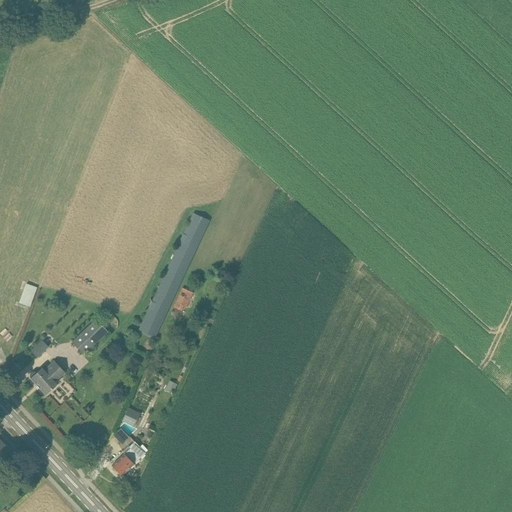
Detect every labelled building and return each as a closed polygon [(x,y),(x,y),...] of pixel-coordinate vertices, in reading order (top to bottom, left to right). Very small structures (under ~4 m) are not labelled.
[(209,221),(192,213),(139,329),(155,337),(209,221)] [(17,302),(29,307),(37,287),(25,282),(17,302)] [(182,288),(174,307),(184,311),(193,292),(182,288)] [(84,355),(108,332),(95,319),(71,341),(84,355)] [(140,338),(128,331),(121,341),(134,349),(140,338)] [(42,340),(30,351),(36,357),(48,347),(42,340)] [(65,372),(55,361),(45,370),(43,367),(36,373),(36,372),(33,372),(30,374),(30,377),(31,378),(30,378),(37,385),(39,384),(41,385),(40,385),(39,387),(45,394),(58,382),(56,381),(65,372)] [(166,390),(173,393),(177,384),(170,381),(166,390)] [(138,427),(143,416),(128,409),(123,420),(138,427)] [(113,435),(122,445),(129,438),(120,428),(113,435)] [(0,465),(4,462),(9,466),(18,457),(14,452),(15,452),(0,436),(0,465)] [(116,471),(121,476),(141,457),(145,453),(135,441),(129,447),(130,448),(130,449),(128,450),(111,466),(113,467),(112,469),(114,472),(116,471)]
